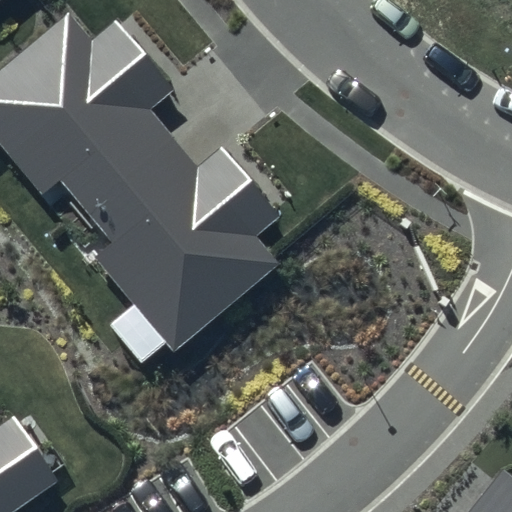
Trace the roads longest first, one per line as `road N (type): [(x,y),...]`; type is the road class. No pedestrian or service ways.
road 1 (residential): [(303,511),(434,387),(511,269)]
road 2 (residential): [(305,0),(440,116),(511,151)]
